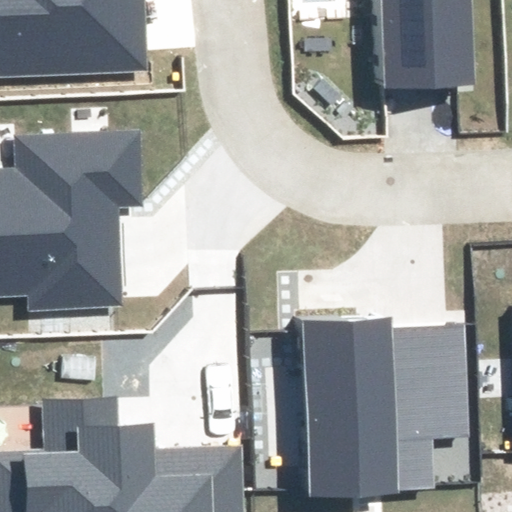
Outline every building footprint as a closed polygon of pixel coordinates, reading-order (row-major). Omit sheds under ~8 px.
[(0,0),(0,77),(144,71),(141,0),(0,0)] [(474,85),(470,0),(382,0),(386,89),(474,85)] [(0,295),(32,294),(33,311),(120,307),(115,205),(141,204),(138,134),(19,140),(20,170),(0,171),(0,295)] [(392,319),(303,323),(311,495),(430,489),(428,436),(466,435),(461,327),(393,330),(392,319)] [(49,451),(0,453),(0,511),(241,511),(238,447),(154,451),(153,429),(119,430),(118,401),(46,404),(49,451)]
